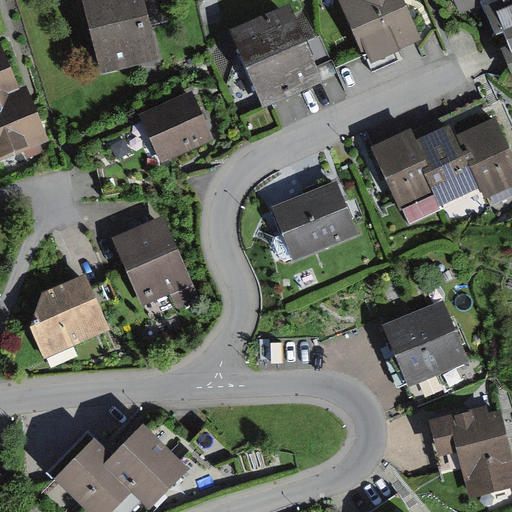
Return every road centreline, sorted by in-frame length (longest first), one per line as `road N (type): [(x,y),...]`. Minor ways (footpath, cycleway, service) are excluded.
road 1 (residential): [(215,386),(243,324),(241,290),(221,244),(221,209),(237,179),(267,157),(461,69)]
road 2 (residential): [(215,386),(327,384),(366,411),(370,438),(340,480),(234,511)]
road 3 (residential): [(0,405),(65,393),(215,386)]
road 4 (residential): [(0,324),(42,221),(29,191),(0,195)]
